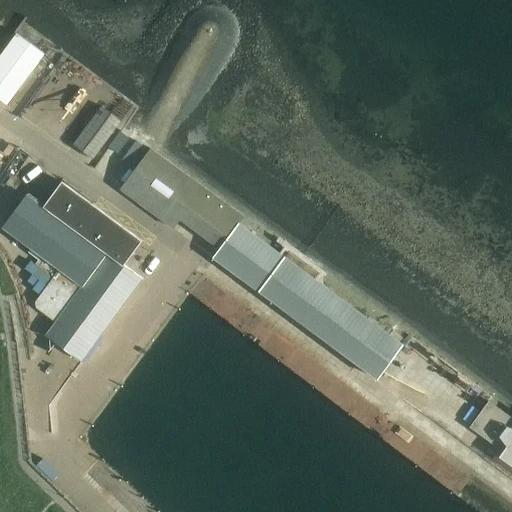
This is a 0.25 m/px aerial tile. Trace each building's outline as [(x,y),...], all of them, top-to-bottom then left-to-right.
[(0,54),(0,100),(6,105),(43,54),(15,33),(0,54)] [(73,145),(92,160),(120,121),(101,106),(73,145)] [(0,163),(19,142),(0,124),(0,163)] [(283,258),(237,225),(243,217),(150,148),(120,189),(173,228),(180,219),(219,249),(213,258),(377,378),(402,345),(312,279),(316,274),(287,252),(283,258)] [(2,228),(83,287),(66,310),(47,336),(80,361),(140,280),(123,267),(142,241),(61,182),(42,208),(26,196),(2,228)] [(458,358),(450,370),(464,380),(473,368),(458,358)] [(478,378),(463,404),(475,410),(490,384),(478,378)] [(511,415),(510,418),(489,402),(470,428),(492,444),(486,451),(499,461),(500,459),(511,468),(511,415)]
